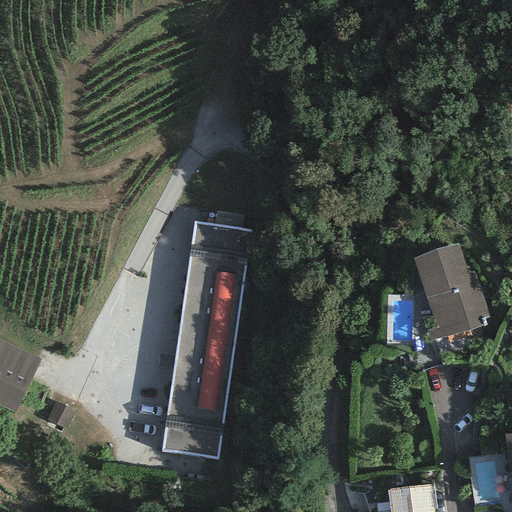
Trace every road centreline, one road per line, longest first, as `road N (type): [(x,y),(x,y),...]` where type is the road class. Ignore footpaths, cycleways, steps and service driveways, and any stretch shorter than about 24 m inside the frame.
road 1 (residential): [(342,511),(331,483),(333,192),(216,121),(150,230),(79,381)]
road 2 (residential): [(436,380),(455,511)]
